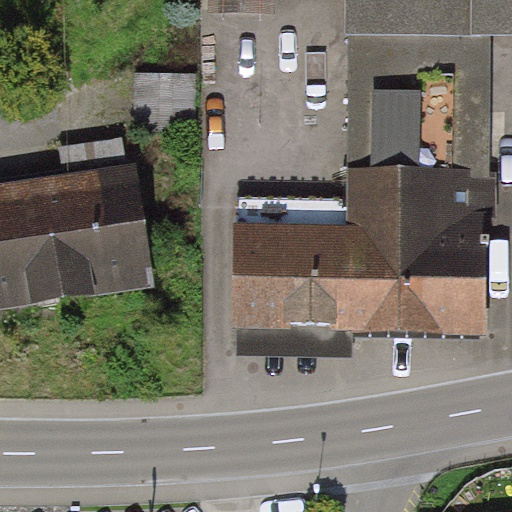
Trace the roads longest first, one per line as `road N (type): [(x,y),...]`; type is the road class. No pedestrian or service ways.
road 1 (tertiary): [(0,454),(223,449),(375,432)]
road 2 (tertiary): [(375,432),(511,406)]
